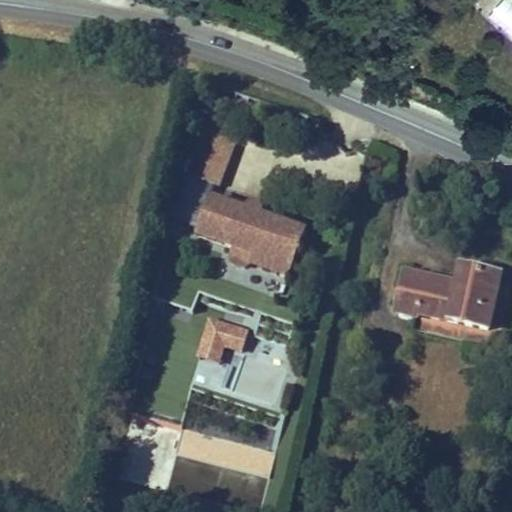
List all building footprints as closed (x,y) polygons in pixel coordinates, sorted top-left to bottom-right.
[(235,155),(243,133),(212,123),(205,144),(235,155)] [(229,173),(235,155),(205,144),(198,162),(229,173)] [(311,232),(316,219),(271,203),(272,198),(272,195),(270,192),(268,190),(264,189),(262,190),(259,192),(258,194),(256,198),(219,185),(207,221),(244,235),(240,245),(241,251),(255,255),(260,252),(299,265),(307,243),(311,244),(315,233),(311,232)] [(429,303),(427,318),(500,327),(511,254),(489,251),(473,249),(470,265),(413,257),(407,299),(429,303)] [(251,337),(257,318),(219,306),(213,325),(232,331),(251,337)] [(227,349),(232,331),(213,325),(208,343),(227,349)] [(141,424),(129,484),(166,491),(178,431),(141,424)] [(116,507),(120,491),(106,488),(102,503),(116,507)]
